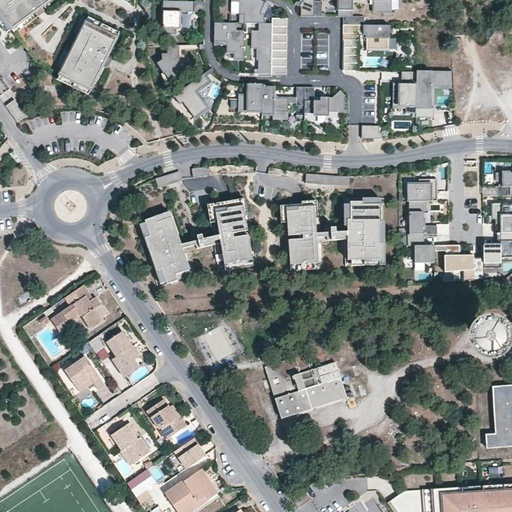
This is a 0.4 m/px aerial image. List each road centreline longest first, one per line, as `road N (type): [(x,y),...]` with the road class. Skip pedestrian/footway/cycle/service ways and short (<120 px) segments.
road 1 (residential): [(94,194),(136,169),(217,150),(357,162),(511,145)]
road 2 (residential): [(87,227),(282,511)]
